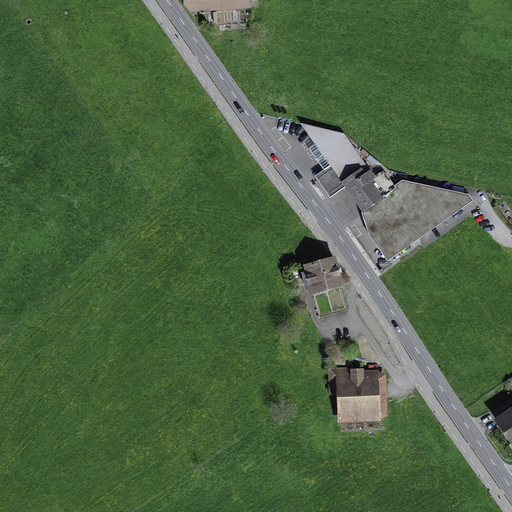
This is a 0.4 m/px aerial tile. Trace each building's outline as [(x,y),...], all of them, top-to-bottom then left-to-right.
[(249,0),(183,0),(183,5),(191,13),(251,9),(249,0)] [(345,188),(363,213),(396,189),(395,186),(384,171),(376,177),(371,170),(370,170),(344,134),(301,124),(315,145),(345,188)] [(345,188),(315,145),(309,149),(324,170),(315,177),(330,198),(345,188)] [(395,186),(396,189),(363,213),(370,237),(388,261),(473,201),(468,195),(403,181),(395,186)] [(335,257),(303,266),(313,297),(344,287),(335,257)] [(350,368),(329,369),(329,395),(337,396),(338,424),(381,422),(381,420),(388,417),(387,375),(378,373),(378,371),(364,371),(364,369),(351,370),(350,368)] [(511,407),(493,420),(511,445),(511,407)]
